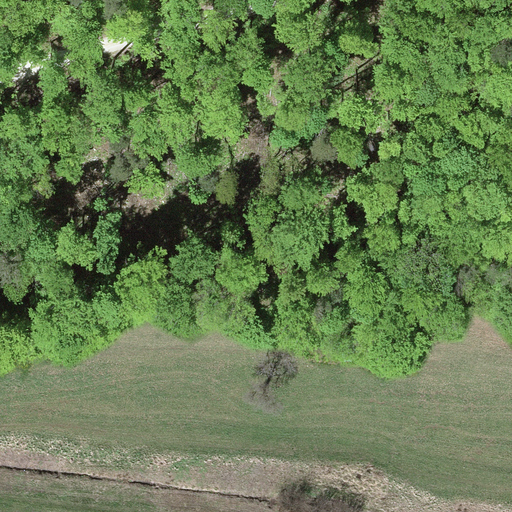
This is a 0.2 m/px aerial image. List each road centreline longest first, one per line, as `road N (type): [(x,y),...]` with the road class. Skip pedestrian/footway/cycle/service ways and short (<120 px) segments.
road 1 (track): [(511,476),(356,440),(0,419)]
road 2 (track): [(0,77),(259,0)]
